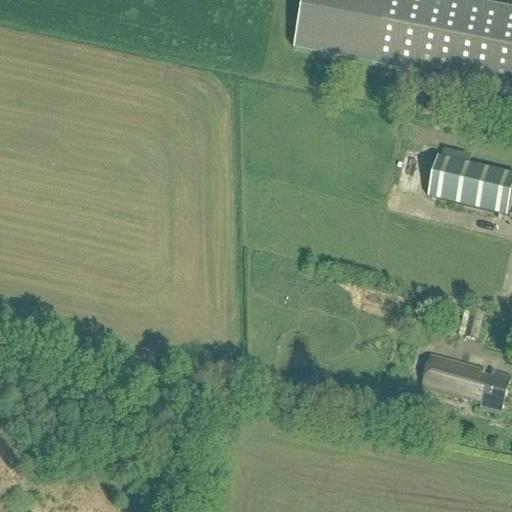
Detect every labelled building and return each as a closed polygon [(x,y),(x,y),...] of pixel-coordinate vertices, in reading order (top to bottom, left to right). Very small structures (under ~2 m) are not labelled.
[(511,12),(448,0),(304,0),(294,53),(511,95),(511,12)] [(511,178),(438,160),(428,201),(506,221),(511,195),(511,178)] [(495,281),(504,234),(277,190),(268,237),(495,281)] [(478,343),(485,316),(471,313),(464,340),(478,343)] [(492,384),(479,380),(481,373),(432,360),(423,392),(480,408),(479,413),(500,419),(511,380),(495,376),(492,384)] [(428,434),(435,404),(403,396),(396,426),(428,434)]
